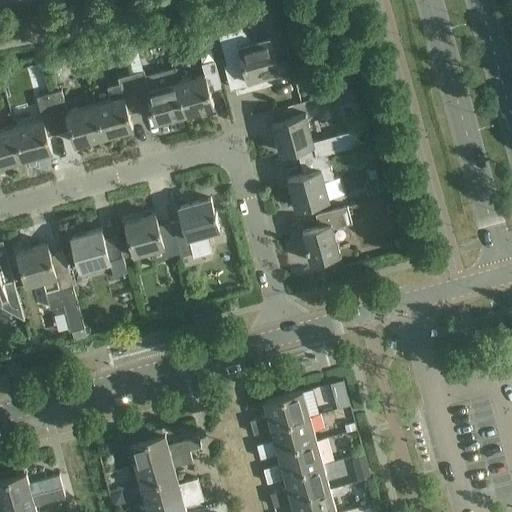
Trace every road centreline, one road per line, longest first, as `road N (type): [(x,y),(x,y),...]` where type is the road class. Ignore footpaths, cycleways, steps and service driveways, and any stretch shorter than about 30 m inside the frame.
road 1 (residential): [(0,210),(222,148),(239,160),(287,337)]
road 2 (residential): [(0,416),(287,337)]
road 3 (residential): [(430,0),(504,278)]
road 4 (residential): [(287,337),(504,278)]
road 5 (residential): [(511,124),(478,0)]
